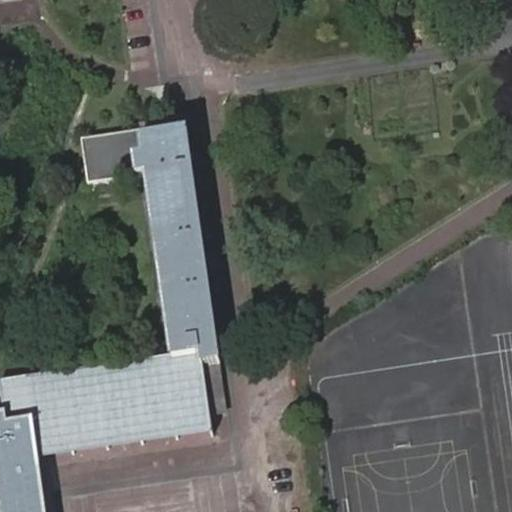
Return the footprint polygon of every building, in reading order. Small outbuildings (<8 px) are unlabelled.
[(136,131),(173,126),(174,134),(185,133),(182,117),(135,123),(136,131)] [(217,363),(185,133),(174,134),(173,126),(136,131),(78,139),(84,184),(144,176),(151,174),(177,358),(200,354),(201,365),(217,363)] [(177,358),(151,174),(144,176),(169,358),(177,358)] [(211,437),(209,419),(201,365),(200,354),(177,358),(169,358),(23,379),(34,461),(211,437)] [(225,416),(217,363),(201,365),(209,419),(225,416)] [(41,511),(34,461),(23,379),(0,381),(0,511),(41,511)]
